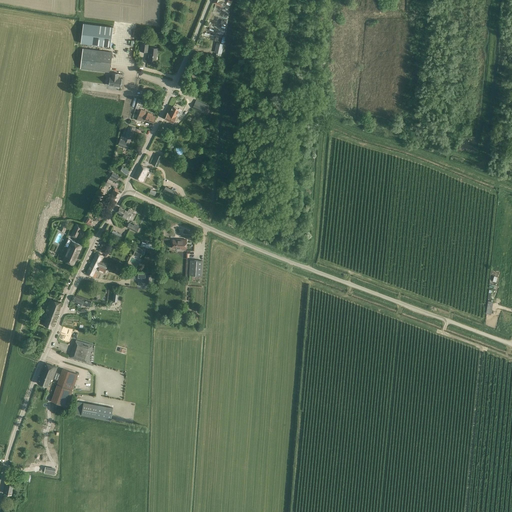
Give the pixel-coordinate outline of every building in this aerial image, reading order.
[(83,23),(81,43),(111,47),(113,27),(83,23)] [(216,43),(215,52),(223,52),(223,44),(216,43)] [(150,52),(149,59),(156,60),(158,48),(151,47),(150,48),(148,47),(148,45),(141,44),(141,46),(140,51),(147,52),(147,51),(150,52)] [(80,68),(110,72),(112,52),(83,48),(80,68)] [(110,77),(109,85),(121,87),(122,79),(118,78),(119,73),(112,72),(112,77),(110,77)] [(192,108),(204,113),(206,108),(195,103),(192,108)] [(179,109),(175,107),(173,106),(173,107),(172,107),(171,110),(170,113),(168,112),(165,118),(174,123),(177,116),(176,116),(179,109)] [(145,119),(147,120),(154,123),(156,117),(153,116),(153,114),(141,110),(137,119),(144,122),(145,119)] [(121,138),(118,145),(122,147),(123,146),(127,148),(129,142),(130,140),(135,128),(130,126),(126,136),(123,135),(121,138)] [(156,153),(152,164),(158,167),(162,156),(156,153)] [(140,164),(133,177),(143,181),(147,171),(149,172),(150,169),(140,164)] [(109,179),(108,178),(106,183),(110,185),(111,184),(114,186),(114,187),(115,188),(111,195),(113,196),(112,198),(116,200),(120,193),(118,192),(119,190),(116,189),(117,187),(116,187),(118,183),(116,182),(119,176),(112,173),(109,179)] [(166,193),(175,198),(177,193),(168,189),(166,193)] [(120,216),(128,220),(133,211),(129,208),(127,211),(120,207),(117,212),(121,214),(120,216)] [(70,236),(76,238),(80,230),(82,226),(76,223),(70,236)] [(127,227),(137,232),(138,229),(140,225),(135,223),(134,225),(129,223),(127,227)] [(62,224),(59,229),(65,232),(67,226),(62,224)] [(183,239),(179,239),(179,240),(173,240),(172,247),(182,248),(182,250),(186,250),(186,243),(183,242),(183,239)] [(63,260),(69,263),(74,265),(82,245),(72,240),(67,251),(66,250),(63,256),(64,257),(63,260)] [(151,249),(155,250),(155,248),(150,246),(151,244),(147,242),(146,243),(142,242),(141,245),(149,249),(151,249)] [(140,258),(143,249),(136,247),(134,255),(140,258)] [(97,252),(89,268),(91,269),(92,266),(95,267),(95,266),(105,269),(107,265),(100,261),(103,255),(97,252)] [(189,275),(202,276),(203,261),(190,260),(189,275)] [(87,273),(92,276),(95,269),(104,273),(105,269),(95,266),(95,267),(92,266),(91,269),(89,268),(87,273)] [(73,296),(71,301),(77,303),(78,303),(77,305),(81,307),(82,307),(83,305),(90,307),(91,305),(92,302),(89,301),(78,298),(73,296)] [(44,325),(48,326),(52,328),(62,303),(58,301),(50,298),(45,313),(48,314),(44,325)] [(87,362),(93,345),(76,340),(74,347),(73,347),(70,357),(87,362)] [(57,384),(51,401),(67,407),(73,390),(71,389),(72,388),(73,389),(78,374),(63,368),(61,373),(60,375),(58,380),(57,383),(59,384),(59,385),(57,384)] [(83,402),(81,415),(96,417),(111,420),(113,407),(98,405),(83,402)] [(4,493),(9,494),(11,494),(13,482),(11,481),(7,480),(4,493)]
